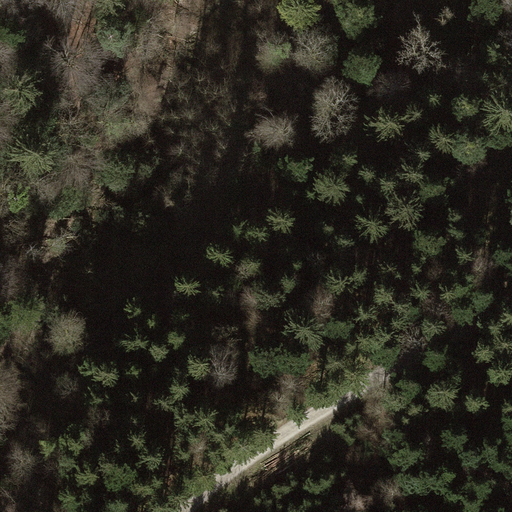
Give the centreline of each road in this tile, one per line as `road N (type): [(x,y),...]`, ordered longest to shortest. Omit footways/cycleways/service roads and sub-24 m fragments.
road 1 (track): [(437,0),(414,61),(106,327)]
road 2 (track): [(511,298),(355,388),(190,511)]
road 3 (track): [(231,218),(270,46)]
